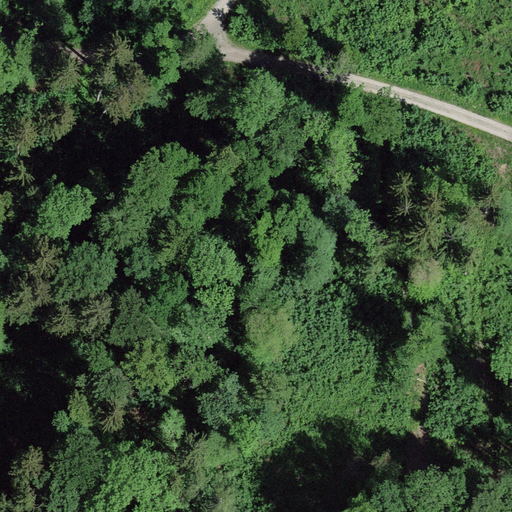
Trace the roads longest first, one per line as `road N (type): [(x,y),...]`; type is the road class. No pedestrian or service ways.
road 1 (track): [(511,130),(197,42)]
road 2 (track): [(229,0),(197,42),(157,55),(80,58),(0,39)]
